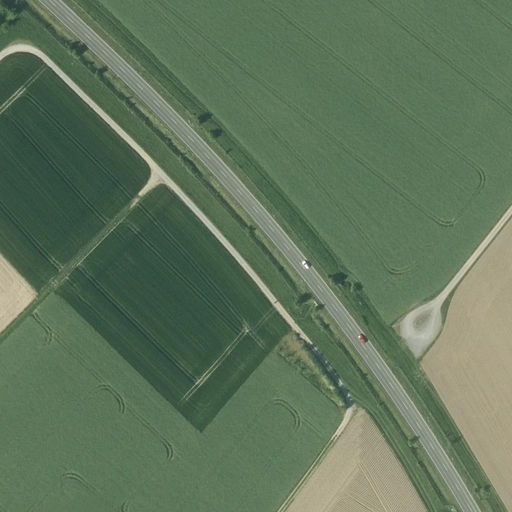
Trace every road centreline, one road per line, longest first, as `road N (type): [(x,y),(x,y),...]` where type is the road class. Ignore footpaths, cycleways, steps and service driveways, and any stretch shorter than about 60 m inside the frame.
road 1 (primary): [(48,0),(221,169),(335,304),(474,511)]
road 2 (track): [(0,54),(33,49),(165,177),(256,279),(349,399),(350,413)]
road 3 (track): [(0,338),(158,171)]
road 4 (track): [(409,335),(511,211)]
road 5 (track): [(429,511),(373,406),(349,399)]
